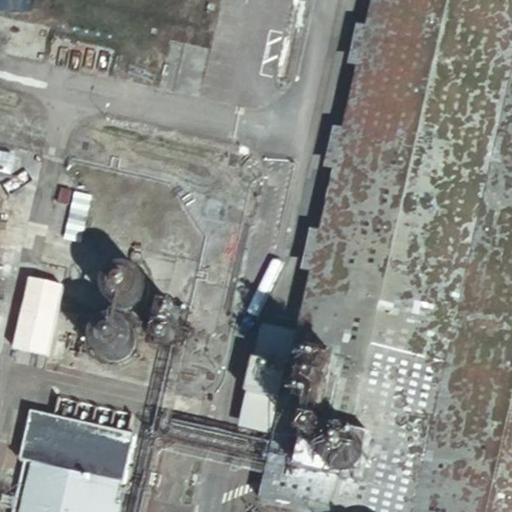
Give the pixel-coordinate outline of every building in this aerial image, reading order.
[(277,438),(262,507),(285,511),(511,511),(511,0),(375,0),(300,336),(277,438)] [(151,302),(152,297),(153,291),(152,286),(149,281),(146,277),(142,274),(137,272),(131,271),(126,271),(121,273),(117,276),(113,281),(111,286),(110,291),(110,296),(112,301),(115,306),(118,310),(123,312),(128,314),(134,314),(139,313),(144,310),(148,306),(151,302)] [(51,359),(66,287),(33,280),(19,353),(51,359)] [(177,320),(177,318),(176,316),(174,315),(172,314),(170,314),(168,315),(166,317),(165,319),(165,321),(166,323),(167,325),(169,326),(171,326),(174,326),(176,324),(177,323),(177,320)] [(138,354),(140,349),(140,344),(140,338),(137,333),(134,329),(129,325),(124,323),(119,323),(114,323),(108,325),(104,328),(101,333),(98,338),(97,343),(98,348),(99,353),(102,358),(106,362),(111,364),(116,366),(121,366),(127,364),(131,362),(135,358),(138,354)] [(247,432),(277,438),(300,336),(269,329),(247,432)] [(174,337),(173,336),(173,334),(172,333),(170,332),(169,332),(167,331),(165,332),(164,332),(163,333),(162,334),(161,336),(161,338),(161,339),(161,341),(162,342),(163,343),(165,344),(166,344),(168,344),(170,344),(171,343),(172,342),(173,341),(173,339),(174,337)] [(134,416),(61,400),(57,423),(29,417),(19,465),(23,466),(17,492),(21,492),(16,511),(114,511),(113,511),(119,486),(127,488),(137,441),(129,439),(134,416)]
